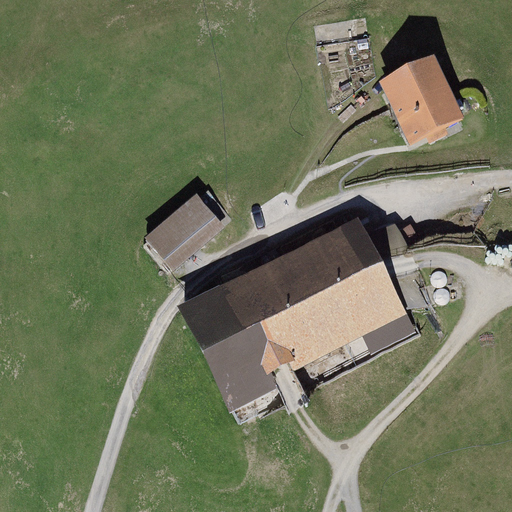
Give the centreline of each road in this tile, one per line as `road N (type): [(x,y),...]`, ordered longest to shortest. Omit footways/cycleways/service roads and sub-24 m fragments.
road 1 (track): [(511,177),(348,199),(201,278),(152,339),(96,511)]
road 2 (track): [(335,511),(356,449),(511,314)]
